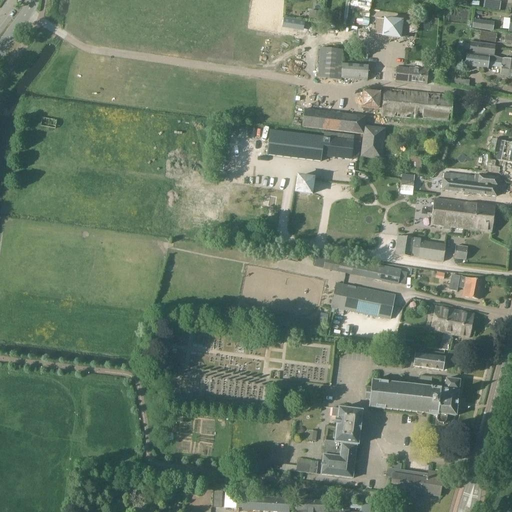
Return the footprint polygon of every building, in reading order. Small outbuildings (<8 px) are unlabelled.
[(308,21),(319,23),(320,14),(309,12),(308,21)] [(282,28),(296,31),(298,21),(283,18),(282,28)] [(407,39),(409,23),(376,19),(374,35),(407,39)] [(473,20),(472,29),(491,31),(492,23),(473,20)] [(496,34),(481,32),(479,41),(495,43),(496,34)] [(471,42),(470,53),(494,56),(495,46),(471,42)] [(343,51),(319,48),(317,78),(341,81),(341,79),(367,81),(368,65),(342,63),(343,51)] [(501,67),(500,75),(511,76),(511,60),(502,60),(493,56),(493,57),(489,56),(488,57),(466,54),(465,65),(487,68),(488,65),(501,67)] [(396,67),(394,82),(426,86),(428,70),(396,67)] [(422,121),(451,123),(453,95),(383,89),(383,93),(379,93),(379,92),(362,91),(361,109),(381,111),(381,117),(422,121)] [(365,117),(303,110),(301,128),(363,135),(365,117)] [(56,121),(42,118),(40,127),(55,129),(56,121)] [(361,157),(381,159),(384,129),(365,127),(361,157)] [(353,141),(354,136),(324,132),(323,137),(269,131),(266,156),(320,163),(321,157),(351,161),(353,141)] [(511,143),(492,140),(490,152),(497,154),(496,161),(501,162),(509,163),(509,164),(511,164),(511,143)] [(408,172),(421,173),(422,158),(410,157),(408,172)] [(444,174),(442,190),(495,196),(497,178),(480,177),(475,176),(475,178),(444,174)] [(430,226),(463,230),(466,204),(433,200),(430,226)] [(466,204),(463,230),(491,233),(494,207),(466,204)] [(395,255),(443,262),(445,245),(414,240),(414,239),(397,237),(395,255)] [(466,248),(455,246),(454,259),(465,261),(466,248)] [(360,277),(363,263),(326,255),(326,256),(316,254),(313,267),(323,269),(323,270),(360,277)] [(363,263),(360,277),(373,280),(376,266),(363,263)] [(376,266),(373,280),(398,285),(398,284),(400,272),(400,271),(399,270),(390,268),(376,266)] [(463,289),(462,297),(478,300),(481,281),(451,276),(448,291),(456,292),(457,288),(463,289)] [(336,284),(331,308),(342,310),(347,286),(336,284)] [(347,286),(342,310),(389,320),(394,296),(347,286)] [(430,331),(451,335),(456,312),(435,308),(430,331)] [(473,316),(456,312),(451,335),(468,339),(473,316)] [(327,323),(328,315),(320,313),(319,321),(327,323)] [(443,358),(431,356),(414,354),(413,367),(442,371),(444,358),(443,358)] [(429,415),(437,415),(440,388),(431,387),(432,377),(419,376),(418,386),(371,381),(370,389),(367,388),(365,399),(369,400),(368,408),(384,410),(384,409),(417,413),(417,414),(422,415),(422,413),(429,414),(429,415)] [(441,388),(440,388),(437,415),(437,420),(439,422),(444,423),(446,421),(447,415),(456,416),(460,381),(446,379),(445,388),(447,388),(446,390),(440,390),(441,388)] [(334,442),(345,443),(348,410),(338,409),(332,408),(331,416),(337,417),(334,442)] [(361,411),(348,410),(345,443),(356,445),(357,445),(361,411)] [(317,432),(308,431),(307,440),(315,441),(317,432)] [(321,475),(338,477),(342,443),(325,441),(321,475)] [(356,445),(342,443),(338,477),(353,478),(356,445)] [(295,472),(316,475),(317,462),(311,461),(311,465),(296,464),(295,472)] [(386,478),(391,479),(389,490),(410,494),(408,501),(409,501),(409,503),(417,505),(417,502),(418,502),(419,495),(440,498),(443,473),(427,471),(427,474),(400,470),(401,465),(394,464),(393,469),(388,469),(386,478)] [(222,492),(214,492),(213,508),(221,508),(222,492)] [(266,511),(288,511),(289,499),(242,496),(242,510),(266,511)] [(298,511),(324,511),(325,501),(295,501),(295,511),(298,511)]
